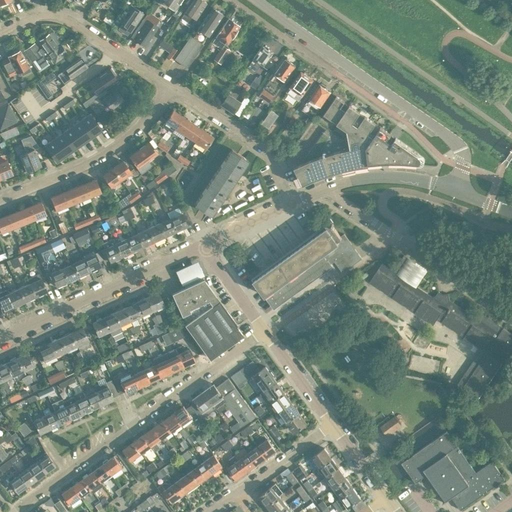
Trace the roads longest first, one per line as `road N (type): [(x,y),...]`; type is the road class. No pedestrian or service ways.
road 1 (residential): [(13,511),(263,331)]
road 2 (residential): [(0,341),(204,246)]
road 3 (residential): [(439,129),(255,0)]
road 4 (residential): [(330,187),(511,312)]
road 5 (residential): [(0,199),(90,162),(140,128),(170,87)]
road 6 (residential): [(291,204),(265,151),(170,87)]
road 7 (residential): [(0,34),(46,15),(113,51)]
